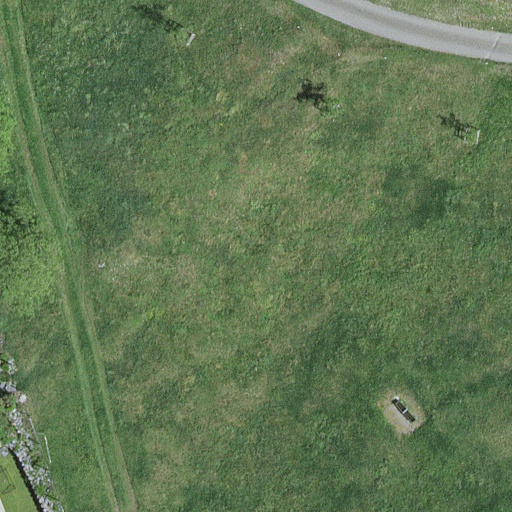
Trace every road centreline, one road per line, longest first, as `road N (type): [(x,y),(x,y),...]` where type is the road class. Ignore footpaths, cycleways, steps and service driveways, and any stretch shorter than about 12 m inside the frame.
road 1 (unknown): [(123,511),(42,197),(9,0)]
road 2 (track): [(331,0),(419,32),(511,51)]
